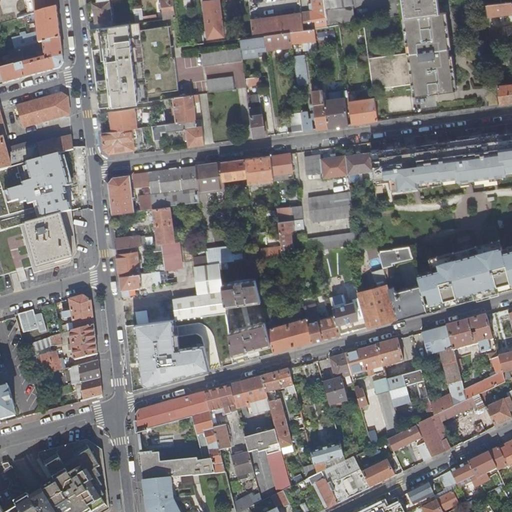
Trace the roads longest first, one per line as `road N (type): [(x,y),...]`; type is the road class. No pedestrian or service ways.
road 1 (residential): [(95,169),(511,113)]
road 2 (residential): [(511,295),(118,407)]
road 3 (residential): [(339,511),(511,428)]
road 4 (tertiary): [(106,275),(118,407)]
road 5 (residential): [(0,442),(118,407)]
